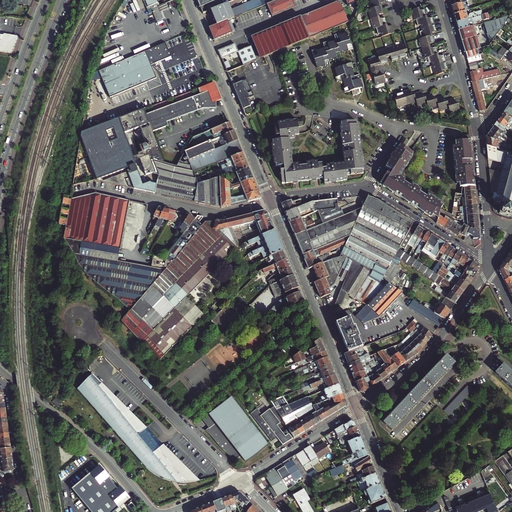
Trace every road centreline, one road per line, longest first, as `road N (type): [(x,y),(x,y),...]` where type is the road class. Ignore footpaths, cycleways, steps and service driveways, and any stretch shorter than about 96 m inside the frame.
road 1 (residential): [(490,266),(365,186),(270,201)]
road 2 (residential): [(78,322),(240,482)]
road 3 (tertiary): [(270,201),(356,407)]
road 4 (tertiary): [(187,0),(270,201)]
road 5 (residential): [(0,368),(109,459),(154,511)]
road 6 (residential): [(270,201),(217,213),(100,187),(75,193)]
road 7 (residential): [(490,266),(423,360),(356,407)]
road 8 (primary): [(0,172),(62,0)]
road 9 (residential): [(240,482),(356,407)]
road 10 (residential): [(475,124),(440,0)]
road 11 (residential): [(0,381),(8,390),(24,502)]
